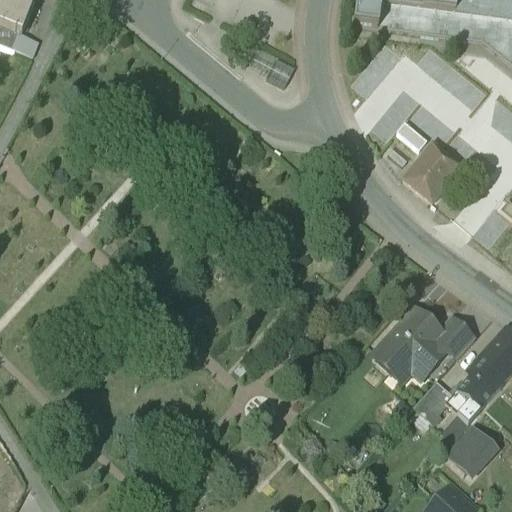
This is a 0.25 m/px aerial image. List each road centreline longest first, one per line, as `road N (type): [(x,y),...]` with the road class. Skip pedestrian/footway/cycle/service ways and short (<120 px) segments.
road 1 (residential): [(53,511),(0,423),(0,143),(70,0)]
road 2 (residential): [(511,305),(409,233),(352,167),(325,117)]
road 3 (residential): [(325,117),(287,124),(257,113),(129,0)]
